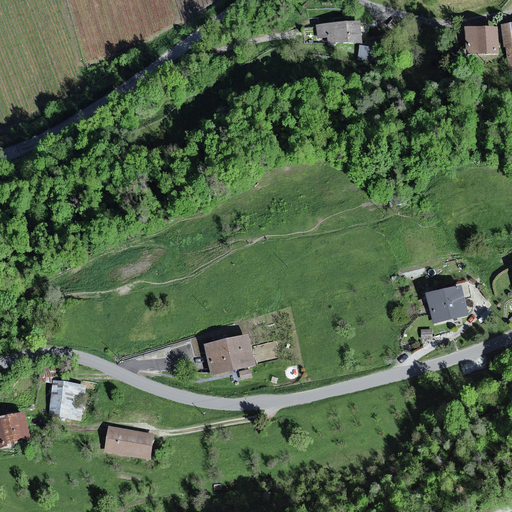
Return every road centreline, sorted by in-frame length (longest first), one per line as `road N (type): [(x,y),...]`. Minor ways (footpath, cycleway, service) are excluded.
road 1 (unclassified): [(0,363),(72,355),(173,394),(256,405),(511,337)]
road 2 (unclassified): [(246,0),(64,127),(0,154)]
